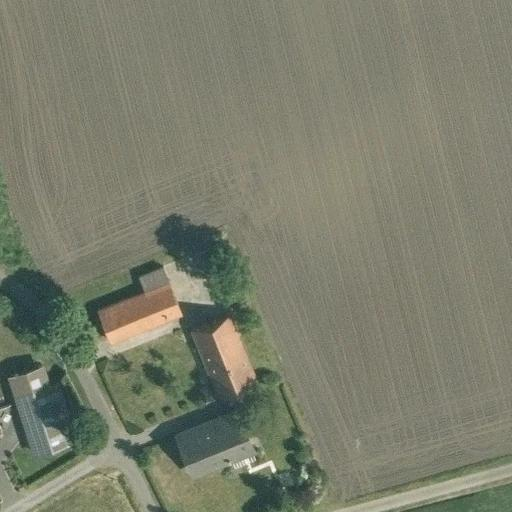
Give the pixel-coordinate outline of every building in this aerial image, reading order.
[(221,243),(203,251),(207,260),(209,259),(221,255),(226,253),(221,243)] [(221,255),(209,259),(215,273),(227,268),(221,255)] [(140,284),(93,303),(105,333),(176,305),(164,274),(140,284)] [(216,303),(181,317),(191,343),(209,386),(244,372),(226,328),(216,303)] [(35,372),(1,383),(21,442),(54,432),(35,372)] [(240,395),(217,404),(217,406),(205,411),(204,409),(180,418),(195,456),(232,441),(230,437),(253,428),(240,395)]
